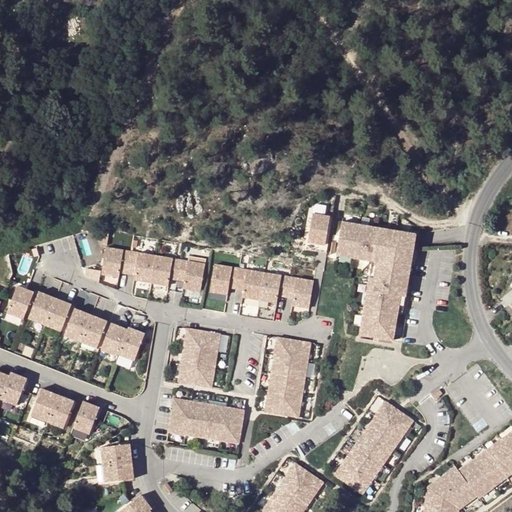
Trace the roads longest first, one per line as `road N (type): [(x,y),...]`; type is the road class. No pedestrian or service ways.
road 1 (residential): [(143,465),(237,476),(340,407)]
road 2 (residential): [(489,342),(467,265),(482,204),(511,159)]
road 3 (residential): [(449,367),(420,384),(434,421),(400,473),(390,511)]
road 4 (residential): [(0,355),(146,414)]
road 5 (residential): [(164,313),(320,333)]
road 6 (residential): [(45,267),(164,313)]
road 7 (residential): [(449,367),(424,336),(434,255)]
